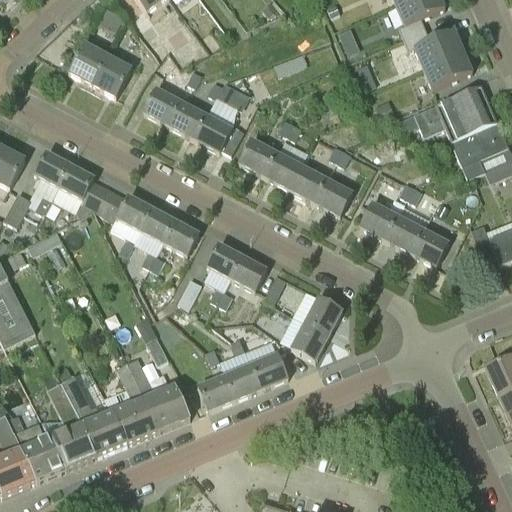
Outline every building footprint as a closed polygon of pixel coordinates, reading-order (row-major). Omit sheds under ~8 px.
[(97,3),(103,9),(110,2),(107,0),(99,0),(96,3),(97,3)] [(132,0),(147,19),(168,3),(165,0),(132,0)] [(391,0),(396,11),(421,0),(391,0)] [(445,15),(439,0),(421,0),(396,11),(405,31),(399,34),(404,45),(426,36),(421,25),(445,15)] [(278,16),(271,7),(262,15),(268,23),(278,16)] [(339,19),(336,10),(326,14),(330,23),(339,19)] [(119,21),(103,12),(97,24),(113,32),(119,21)] [(343,50),(354,45),(350,34),(338,39),(343,50)] [(431,47),(426,36),(404,45),(408,57),(414,54),(423,75),(463,58),(455,37),(431,47)] [(69,79),(93,91),(107,64),(84,51),(69,79)] [(463,58),(423,75),(432,96),(472,79),(463,58)] [(53,59),(49,67),(57,72),(61,63),(53,59)] [(107,64),(93,91),(116,104),(131,76),(107,64)] [(193,77),(186,89),(195,94),(201,81),(193,77)] [(376,92),(371,81),(359,86),(364,97),(376,92)] [(207,101),(215,105),(222,92),(214,88),(207,101)] [(223,90),(222,92),(215,105),(236,116),(245,111),(249,104),(223,90)] [(143,119),(168,132),(181,108),(156,94),(143,119)] [(451,149),(494,131),(483,107),(487,106),(486,104),(483,106),(477,94),(396,128),(402,141),(419,133),(424,144),(445,135),(451,149)] [(207,121),(193,146),(220,160),(233,135),(236,116),(215,105),(207,121)] [(351,121),(343,106),(333,112),(340,126),(351,121)] [(394,122),(387,106),(374,111),(381,128),(394,122)] [(168,132),(193,146),(207,121),(181,108),(168,132)] [(279,139),(287,143),(293,130),(285,126),(279,139)] [(293,130),(287,143),(295,147),(301,134),(293,130)] [(467,186),(485,179),(479,166),(508,154),(507,152),(503,154),(494,131),(451,149),(467,186)] [(239,170),(265,184),(278,159),(252,145),(239,170)] [(328,164),(336,169),(343,156),(335,152),(328,164)] [(1,154),(0,155),(0,189),(9,194),(24,167),(1,154)] [(343,156),(336,169),(344,173),(351,161),(343,156)] [(34,182),(58,195),(70,172),(46,159),(34,182)] [(265,184),(289,197),(303,172),(278,159),(265,184)] [(511,167),(485,179),(490,190),(511,181),(511,167)] [(97,219),(109,195),(93,187),(94,184),(70,172),(58,195),(82,207),(76,218),(80,224),(94,217),(97,219)] [(289,197),(315,210),(328,185),(303,172),(289,197)] [(328,185),(315,210),(340,224),(353,199),(328,185)] [(399,202),(407,206),(414,193),(405,189),(399,202)] [(414,193),(407,206),(415,211),(422,197),(414,193)] [(115,225),(140,238),(152,215),(128,202),(127,205),(109,195),(97,219),(113,230),(115,225)] [(18,200),(3,226),(16,234),(31,207),(18,200)] [(44,203),(37,216),(46,220),(52,207),(44,203)] [(439,207),(433,220),(441,224),(448,211),(439,207)] [(360,234),(385,247),(398,222),(373,209),(360,234)] [(140,238),(163,250),(175,227),(152,215),(140,238)] [(385,247),(410,261),(424,235),(398,222),(385,247)] [(163,250),(187,263),(199,240),(175,227),(163,250)] [(500,274),(511,268),(511,235),(509,229),(486,238),(484,232),(471,237),(482,265),(494,260),(500,274)] [(424,235),(410,261),(436,274),(449,249),(424,235)] [(56,237),(28,252),(32,261),(60,247),(56,237)] [(1,244),(0,244),(0,264),(11,254),(1,244)] [(126,244),(119,258),(128,262),(135,248),(126,244)] [(206,274),(230,286),(243,263),(219,250),(206,274)] [(21,257),(4,266),(10,278),(27,269),(21,257)] [(142,270),(150,275),(156,262),(148,258),(142,270)] [(156,262),(150,275),(158,279),(164,267),(156,262)] [(243,263),(230,286),(255,299),(267,276),(243,263)] [(35,339),(7,285),(0,271),(0,343),(6,354),(35,339)] [(201,291),(190,285),(177,310),(188,316),(201,291)] [(273,310),(279,298),(270,293),(263,305),(273,310)] [(210,307),(218,311),(224,298),(216,294),(210,307)] [(224,298),(218,311),(226,315),(233,302),(224,298)] [(305,329),(329,342),(343,316),(318,304),(305,329)] [(260,316),(288,331),(292,323),(279,316),(264,308),(260,316)] [(329,342),(305,329),(291,355),(315,368),(329,342)] [(146,348),(157,343),(151,332),(141,338),(146,348)] [(146,348),(157,371),(168,365),(157,343),(146,348)] [(236,361),(245,358),(239,344),(230,348),(236,361)] [(205,358),(211,372),(219,368),(214,355),(205,358)] [(250,370),(261,396),(288,385),(277,359),(250,370)] [(498,402),(511,396),(511,362),(485,374),(498,402)] [(146,405),(160,437),(190,425),(176,391),(155,400),(137,364),(127,369),(146,405)] [(128,451),(160,437),(146,405),(127,369),(116,374),(132,409),(114,417),(114,418),(128,451)] [(235,407),(261,396),(250,370),(224,380),(235,407)] [(208,418),(235,407),(224,380),(197,392),(208,418)] [(96,464),(128,451),(114,418),(114,417),(101,422),(97,413),(92,415),(75,381),(62,388),(66,397),(77,418),(84,431),(96,464)] [(65,477),(96,464),(84,431),(77,418),(66,397),(62,388),(47,396),(63,427),(43,428),(50,443),(48,444),(49,445),(51,444),(65,477)] [(511,396),(498,402),(511,431),(511,430),(511,396)] [(35,489),(65,477),(51,444),(49,445),(48,444),(45,445),(39,430),(24,435),(17,421),(13,423),(7,425),(8,428),(35,489)] [(0,463),(0,503),(35,489),(8,428),(7,425),(6,424),(0,426),(0,449),(5,462),(0,463)]
